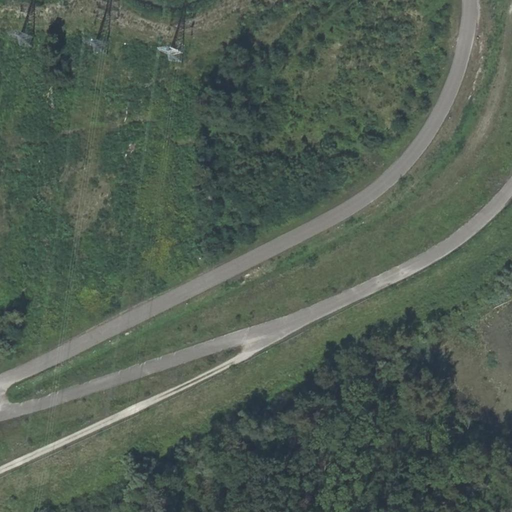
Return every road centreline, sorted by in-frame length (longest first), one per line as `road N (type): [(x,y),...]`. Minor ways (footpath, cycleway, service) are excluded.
road 1 (unclassified): [(0,384),(378,189),(439,120),(468,35),(470,0)]
road 2 (track): [(0,472),(238,361),(265,330)]
